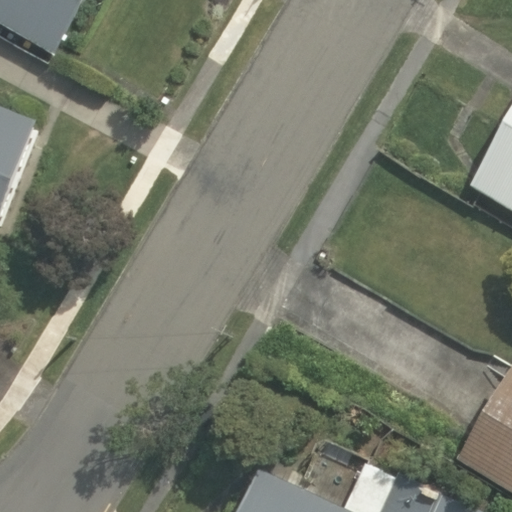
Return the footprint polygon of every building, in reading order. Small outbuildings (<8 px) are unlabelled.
[(0,0),(0,14),(65,53),(96,0),(0,0)] [(0,104),(0,240),(3,242),(52,127),(0,104)] [(511,134),(481,185),(511,203),(511,134)] [(511,398),(471,453),(511,484),(511,398)] [(489,511),(498,496),(419,457),(409,477),(377,460),(352,509),(270,468),(248,511),(489,511)]
